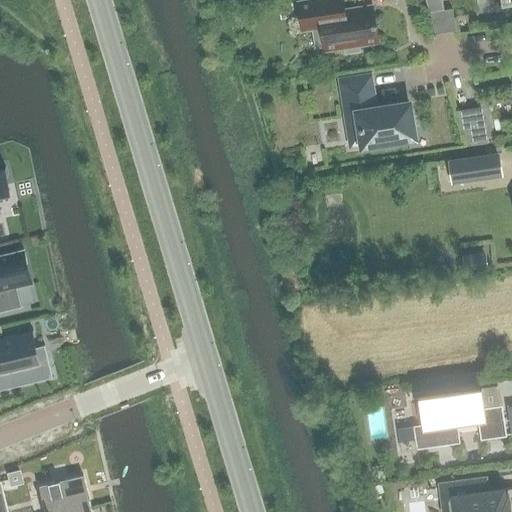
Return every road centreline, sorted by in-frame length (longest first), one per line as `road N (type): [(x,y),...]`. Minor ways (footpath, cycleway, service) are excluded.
road 1 (secondary): [(205,355),(98,0)]
road 2 (residential): [(0,437),(205,355)]
road 3 (secondary): [(252,511),(205,355)]
